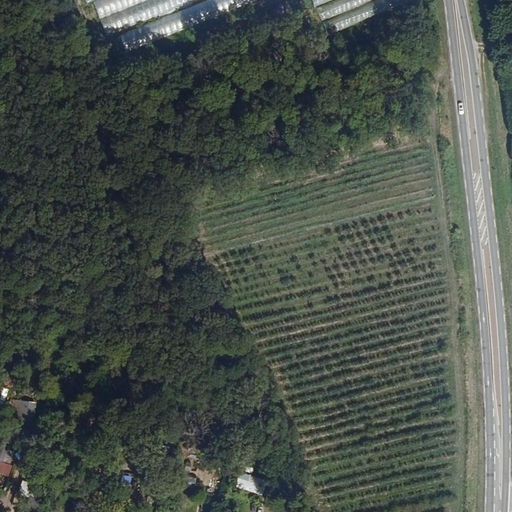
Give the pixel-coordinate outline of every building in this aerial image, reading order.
[(150,17),(197,0),(82,0),(85,6),(94,3),(106,37),(114,34),(120,49),(157,36),(150,17)] [(313,0),(323,31),(413,4),(411,0),(313,0)] [(3,440),(0,448),(0,473),(8,476),(18,445),(3,440)] [(240,472),(236,487),(264,495),(268,480),(240,472)] [(19,494),(35,497),(38,485),(22,481),(19,494)]
